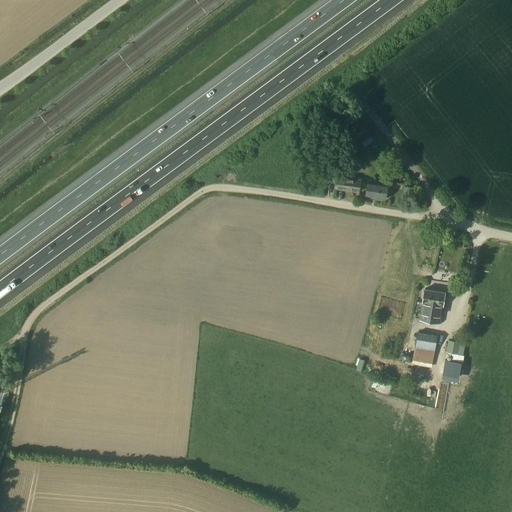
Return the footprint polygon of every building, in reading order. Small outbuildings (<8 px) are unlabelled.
[(335,190),(359,193),(361,181),(337,177),(335,190)] [(388,184),(368,181),(366,197),(385,200),(388,184)] [(420,320),(440,324),(445,293),(425,289),(422,303),(423,303),(420,320)] [(432,364),(434,351),(437,338),(417,334),(415,348),(412,360),(432,364)] [(465,342),(448,340),(446,352),(463,355),(465,342)]
